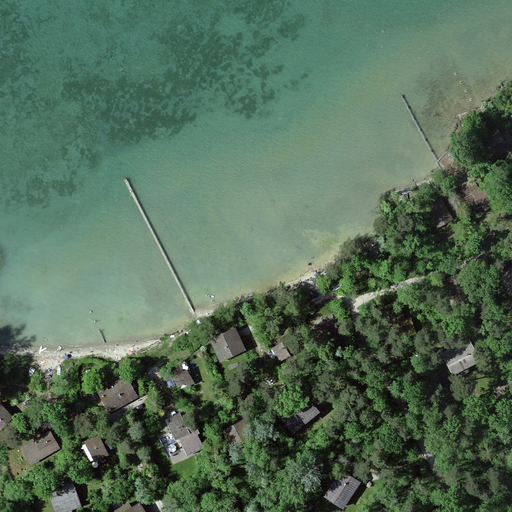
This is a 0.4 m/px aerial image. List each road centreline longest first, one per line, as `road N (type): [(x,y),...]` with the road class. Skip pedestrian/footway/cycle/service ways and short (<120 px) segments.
road 1 (track): [(458,511),(349,312),(351,301),(511,240)]
road 2 (track): [(164,511),(123,427),(0,386)]
